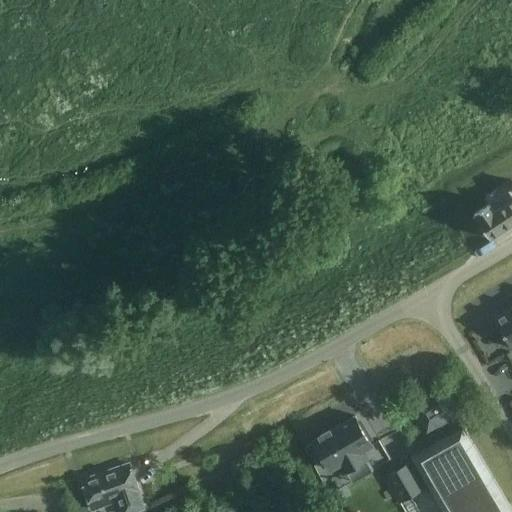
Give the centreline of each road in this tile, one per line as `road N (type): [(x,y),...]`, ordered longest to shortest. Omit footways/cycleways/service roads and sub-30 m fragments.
road 1 (unclassified): [(0,467),(265,383),(427,293)]
road 2 (residential): [(511,443),(427,293)]
